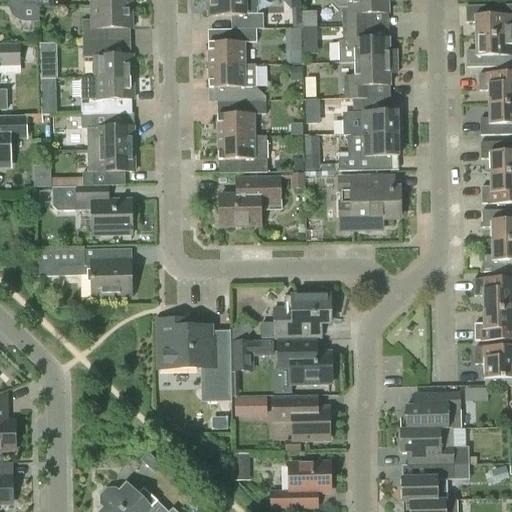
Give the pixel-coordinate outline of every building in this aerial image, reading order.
[(7,0),(8,9),(11,16),(15,20),(18,21),(23,23),(38,23),(38,8),(38,0),(7,0)] [(38,0),(38,8),(52,8),(52,0),(38,0)] [(92,0),(92,9),(132,8),(132,0),(92,0)] [(256,0),(208,0),(209,19),(240,19),(240,33),(264,32),(264,17),(257,17),(256,0)] [(343,31),(367,30),(367,17),(390,17),(389,5),(396,5),(396,0),(330,0),(331,2),(338,9),(343,9),(343,31)] [(132,8),(92,9),(92,23),(83,23),(83,45),(107,45),(107,32),(133,32),(132,8)] [(476,40),(511,39),(511,8),(467,9),(467,26),(476,26),(476,40)] [(355,66),(398,65),(398,54),(390,54),(390,42),(367,43),(367,30),(343,31),(344,43),(338,43),(339,65),(355,64),(355,66)] [(287,53),(300,53),(299,31),(286,31),(287,53)] [(210,69),(255,68),(255,66),(246,67),(245,46),(255,46),(255,33),(232,33),(233,46),(209,46),(210,69)] [(511,39),(476,40),(476,54),(468,54),(468,71),(511,69),(511,39)] [(0,112),(7,112),(7,92),(0,92),(0,67),(20,67),(19,45),(0,45),(0,112)] [(96,81),(134,80),(133,58),(103,59),(103,45),(82,45),(82,59),(92,59),(92,60),(96,60),(96,81)] [(345,103),(353,102),(364,102),(369,102),(368,89),(391,89),(391,77),(398,77),(398,65),(355,66),(356,80),(344,80),(345,103)] [(234,105),(242,105),(265,104),(265,99),(256,90),(255,68),(210,69),(210,92),(234,91),(234,105)] [(317,95),(316,74),(304,74),(305,96),(317,95)] [(490,108),(511,107),(511,76),(480,77),(481,94),(489,94),(490,108)] [(81,117),(105,117),(104,103),(134,102),(134,80),(96,81),(97,102),(80,102),(81,117)] [(56,116),(55,98),(40,99),(41,116),(56,116)] [(347,138),(400,137),(399,115),(364,116),(364,102),(353,102),(354,115),(342,115),(342,137),(347,137),(347,138)] [(219,141),(266,140),(266,139),(255,139),(255,117),(265,117),(265,104),(242,105),(242,118),(219,118),(219,141)] [(511,107),(490,108),(490,122),(481,122),(482,139),(511,138),(511,107)] [(87,153),(135,152),(135,130),(115,131),(114,117),(105,117),(81,117),(81,130),(87,130),(87,153)] [(0,169),(11,169),(10,136),(26,136),(26,120),(0,120),(0,169)] [(400,137),(347,138),(348,159),(337,160),(338,174),(376,173),(375,160),(400,160),(400,137)] [(266,140),(219,141),(219,163),(243,163),(243,176),(266,176),(266,140)] [(491,176),(511,175),(511,145),(482,146),(482,163),(491,163),(491,176)] [(52,190),(108,189),(108,175),(136,175),(135,152),(87,153),(87,176),(82,176),(82,180),(51,180),(52,190)] [(304,157),(304,172),(319,172),(319,157),(304,157)] [(51,188),(51,172),(34,172),(34,188),(51,188)] [(511,175),(491,176),(492,190),(483,190),(483,207),(511,206),(511,175)] [(302,191),(302,176),(280,176),(280,182),(290,182),(290,191),(302,191)] [(338,218),(338,235),(353,234),(383,234),(383,221),(401,221),(401,194),(401,192),(394,192),(394,179),(340,180),(341,195),(341,203),(351,203),(351,218),(338,218)] [(221,230),(262,229),(261,206),(281,206),(281,182),(257,182),(257,198),(220,199),(221,230)] [(108,189),(52,190),(52,208),(57,213),(93,212),(93,238),(133,237),(132,203),(109,204),(109,190),(108,190),(108,189)] [(493,245),(511,244),(511,213),(483,214),(484,231),(492,231),(493,245)] [(511,244),(493,245),(493,258),(484,259),(485,275),(511,274),(511,244)] [(85,249),(36,250),(37,279),(49,279),(57,271),(86,270),(86,278),(92,278),(92,301),(113,301),(113,297),(132,296),(132,267),(131,267),(116,268),(112,264),(112,253),(85,253),(85,249)] [(511,281),(475,282),(475,299),(484,299),(484,313),(511,312),(511,281)] [(302,327),(322,327),(331,326),(331,298),(293,299),(293,312),(276,312),(276,342),(302,341),(302,327)] [(511,312),(484,313),(484,327),(476,327),(476,344),(511,343),(511,312)] [(184,323),(159,324),(160,372),(206,371),(206,399),(229,399),(228,369),(228,345),(218,345),(210,345),(210,331),(184,331),(184,323)] [(230,374),(252,374),(252,359),(274,358),(273,343),(230,343),(230,374)] [(332,356),(316,356),(293,357),(293,345),(276,346),(277,373),(292,373),(292,387),(332,386),(332,356)] [(511,349),(476,351),(476,366),(476,368),(485,367),(485,382),(511,381),(511,349)] [(465,402),(487,402),(487,389),(465,390),(465,402)] [(401,433),(452,432),(452,431),(461,431),(461,413),(461,396),(436,396),(436,408),(407,409),(407,432),(401,432),(401,433)] [(234,400),(234,419),(250,419),(249,400),(234,400)] [(316,412),(315,401),(275,401),(275,425),(294,425),(294,444),(329,443),(329,411),(316,412)] [(5,425),(5,415),(0,403),(0,453),(16,453),(15,425),(5,425)] [(429,469),(454,468),(454,466),(468,466),(468,450),(452,450),(452,432),(401,433),(402,457),(429,457),(429,469)] [(4,480),(3,465),(0,465),(0,506),(13,506),(13,480),(4,480)] [(273,511),(317,511),(316,496),(330,496),(330,466),(290,467),(290,496),(273,496),(273,511)] [(403,505),(456,504),(456,503),(447,503),(446,483),(455,483),(455,468),(454,468),(429,469),(426,469),(427,481),(402,481),(403,505)] [(139,496),(127,485),(119,493),(117,491),(107,491),(100,498),(101,508),(98,511),(166,511),(144,491),(139,496)]
